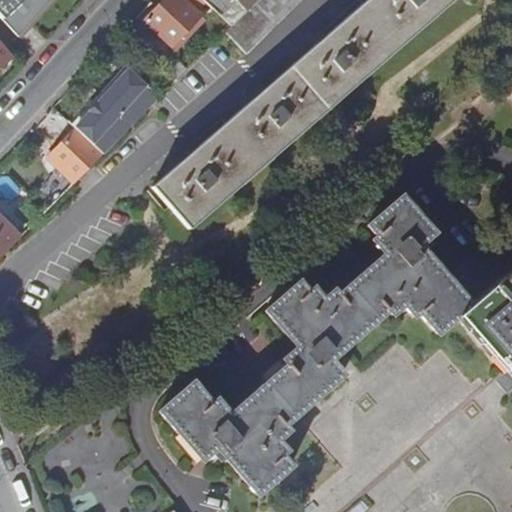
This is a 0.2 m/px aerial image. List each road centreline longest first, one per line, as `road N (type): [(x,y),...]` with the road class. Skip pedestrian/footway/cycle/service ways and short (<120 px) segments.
road 1 (residential): [(511,161),(467,151),(415,164),(155,383),(141,406),(141,431),(195,511)]
road 2 (residential): [(0,131),(122,0)]
